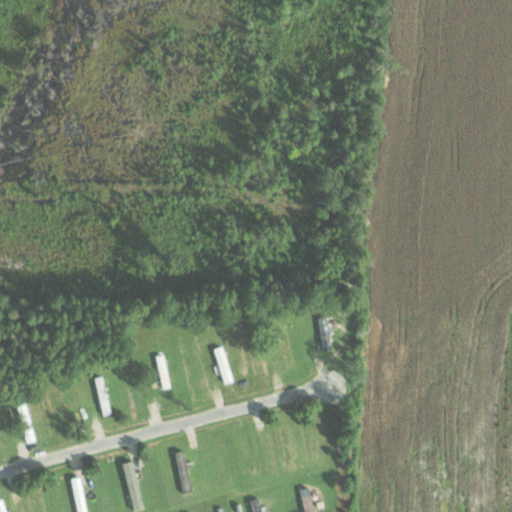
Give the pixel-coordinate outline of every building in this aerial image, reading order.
[(332,347),(326,315),(318,316),(323,349),(332,347)] [(233,380),(223,344),(214,347),(223,382),(233,380)] [(175,451),(184,492),(192,490),(183,449),(175,451)] [(84,502),(79,476),(71,477),(76,504),(84,502)] [(300,488),(304,511),(314,511),(309,486),(300,488)]
